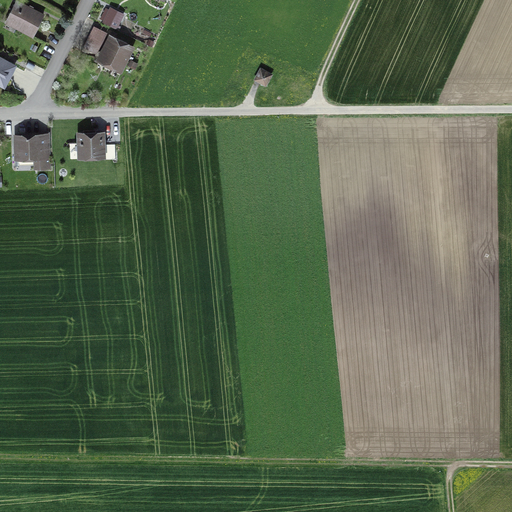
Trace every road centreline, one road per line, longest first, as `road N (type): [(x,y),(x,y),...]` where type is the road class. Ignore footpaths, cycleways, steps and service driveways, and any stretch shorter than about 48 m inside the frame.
road 1 (track): [(448,463),(0,458)]
road 2 (residential): [(36,112),(277,110)]
road 3 (unclassified): [(277,110),(511,109)]
road 4 (residential): [(87,0),(36,112)]
